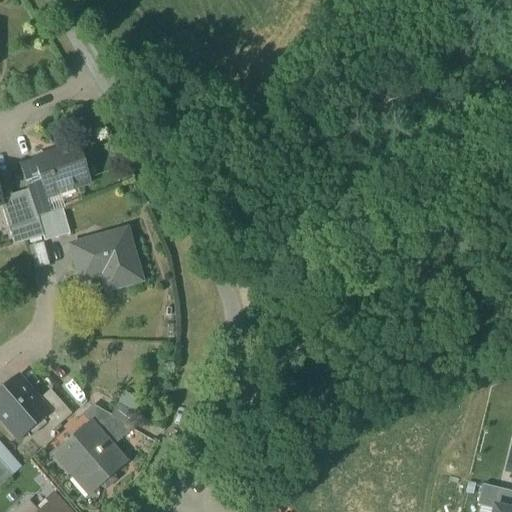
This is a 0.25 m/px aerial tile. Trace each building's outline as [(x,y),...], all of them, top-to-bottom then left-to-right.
[(78,149),(56,156),(56,154),(33,161),(40,182),(46,199),(47,198),(90,184),(78,149)] [(46,199),(40,182),(26,186),(28,191),(38,219),(52,213),(47,198),(46,199)] [(28,191),(13,196),(23,228),(38,223),(38,219),(28,191)] [(62,209),(53,213),(52,213),(38,219),(38,223),(45,243),(70,235),(62,209)] [(126,233),(72,248),(81,281),(110,273),(114,289),(140,282),(126,233)] [(38,402),(17,378),(0,392),(0,419),(19,441),(48,416),(38,402)] [(71,415),(50,392),(38,402),(48,416),(58,427),(71,415)] [(133,430),(111,417),(101,427),(116,445),(133,430)] [(126,465),(90,424),(54,455),(73,477),(77,473),(94,493),(126,465)] [(0,487),(13,476),(0,461),(0,487)] [(495,510),(503,511),(511,511),(511,493),(482,487),(477,507),(494,511),(495,510)] [(63,511),(51,499),(41,509),(43,511),(44,511),(45,511),(63,511)]
